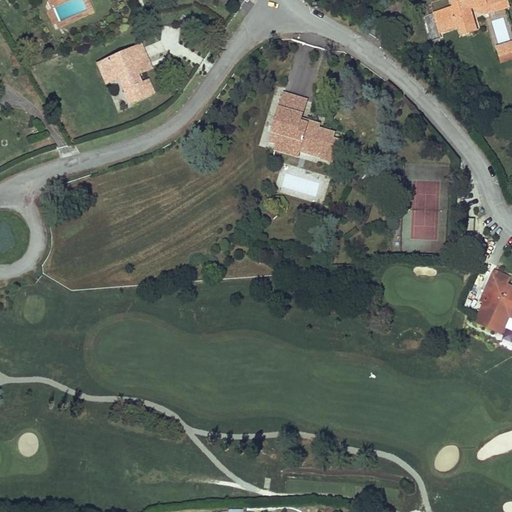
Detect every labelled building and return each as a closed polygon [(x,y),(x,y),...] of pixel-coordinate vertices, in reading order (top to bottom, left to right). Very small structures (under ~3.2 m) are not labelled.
[(451,0),(453,5),(426,14),(434,38),(443,35),(441,31),(458,26),(461,35),(476,30),(470,10),(474,9),(475,12),(486,9),(487,13),(510,5),(508,0),(451,0)] [(490,38),(508,38),(508,17),(490,17),(490,38)] [(500,50),(511,45),(511,39),(498,45),(500,50)] [(511,56),(511,45),(500,50),(503,59),(511,56)] [(143,78),(154,73),(150,66),(154,64),(147,50),(113,66),(122,84),(126,82),(138,107),(161,96),(155,85),(148,89),(143,78)] [(122,84),(113,66),(106,70),(114,88),(122,84)] [(192,91),(198,82),(192,78),(186,86),(192,91)] [(307,96),(284,89),(275,119),(277,119),(274,130),(280,132),(277,140),(302,147),(303,142),(307,128),(316,131),(312,145),(323,148),(321,154),(335,158),(341,137),(334,135),(336,130),(317,124),(318,120),(309,118),(308,121),(300,119),(301,115),(307,96)] [(303,142),(312,145),(316,131),(307,128),(303,142)] [(302,147),(277,140),(275,148),(299,155),(302,147)] [(511,289),(511,288),(509,283),(508,283),(511,276),(495,268),(483,293),(486,294),(483,300),(486,301),(477,320),(493,328),(503,324),(508,314),(507,313),(510,312),(511,313),(511,289)]
